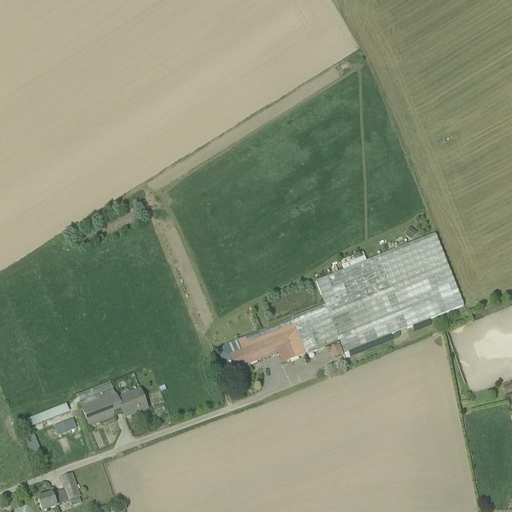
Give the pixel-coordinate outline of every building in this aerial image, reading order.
[(242,352),(229,357),(236,375),(250,369),(249,369),(248,366),(278,354),(282,364),(305,355),(305,356),(328,347),(339,343),(344,355),(463,308),(435,235),(366,263),(362,254),(340,263),(344,272),(313,284),(324,310),(239,343),(242,352)] [(505,396),(511,393),(511,386),(502,390),(505,396)] [(115,396),(82,410),(90,428),(122,415),(124,420),(147,410),(140,391),(117,400),(116,396),(115,396)] [(27,429),(69,413),(66,405),(24,421),(27,429)] [(72,421),(54,428),(57,437),(76,430),(72,421)] [(32,435),(24,439),(35,466),(44,463),(32,435)] [(72,475),(60,479),(64,491),(52,495),(37,501),(41,511),(44,511),(56,508),(56,507),(62,505),(62,504),(80,497),(72,475)]
